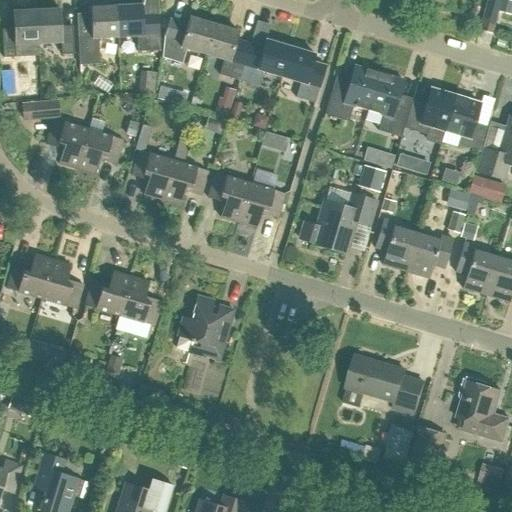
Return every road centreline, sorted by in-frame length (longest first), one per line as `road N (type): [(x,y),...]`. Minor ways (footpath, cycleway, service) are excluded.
road 1 (residential): [(281,278),(45,204),(0,165)]
road 2 (residential): [(281,278),(511,348)]
road 3 (residential): [(511,68),(330,14)]
road 4 (track): [(434,511),(261,437)]
